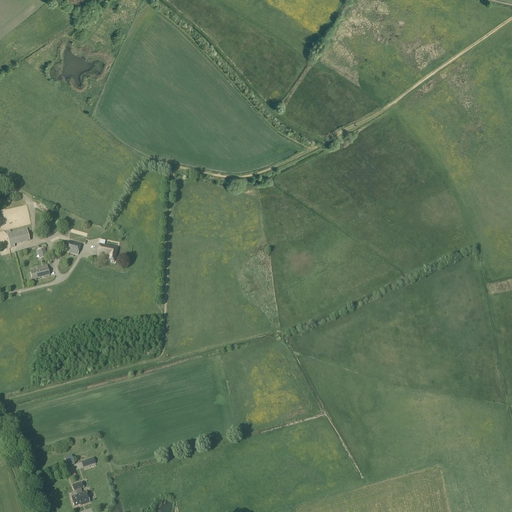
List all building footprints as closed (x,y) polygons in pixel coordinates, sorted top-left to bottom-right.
[(29,240),(27,229),(7,234),(10,247),(14,246),(14,243),(29,240)] [(96,256),(108,258),(108,261),(113,262),(116,247),(109,246),(109,245),(104,244),(105,241),(99,240),(96,256)] [(65,252),(77,255),(80,244),(68,241),(65,252)] [(38,250),(40,259),(46,257),(44,249),(38,250)] [(37,270),(33,271),(30,272),(32,280),(35,279),(49,275),(47,266),(37,268),(37,270)] [(93,458),(85,460),(87,467),(95,464),(93,458)] [(82,494),(81,490),(84,489),(82,483),(72,486),(74,492),(76,491),(77,496),(71,498),(74,508),(80,506),(90,503),(86,492),(82,494)]
